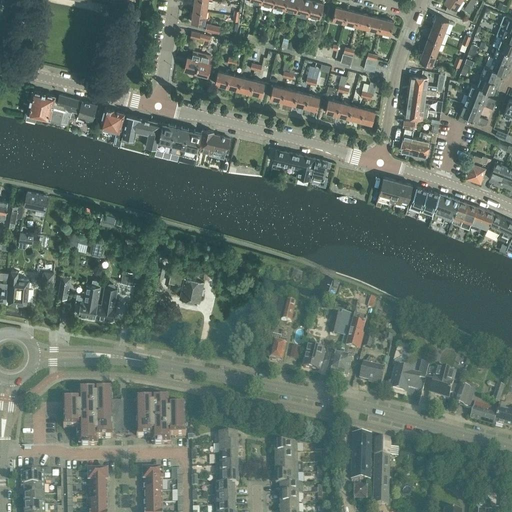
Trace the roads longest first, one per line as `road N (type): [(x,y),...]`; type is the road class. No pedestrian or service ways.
road 1 (secondary): [(511,446),(134,360),(34,356)]
road 2 (tertiary): [(379,163),(158,106)]
road 3 (residential): [(1,450),(184,454)]
road 4 (tertiary): [(158,106),(0,67)]
road 5 (residential): [(379,163),(397,65),(417,11)]
